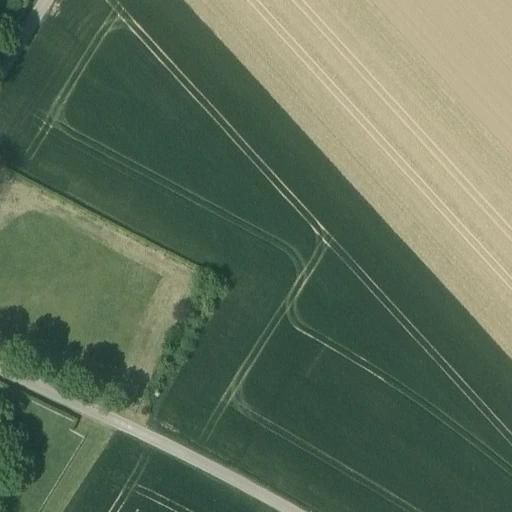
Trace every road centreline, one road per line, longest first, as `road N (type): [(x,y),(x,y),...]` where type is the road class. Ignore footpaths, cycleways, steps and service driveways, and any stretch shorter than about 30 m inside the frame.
road 1 (track): [(290,511),(0,368)]
road 2 (track): [(68,0),(0,109)]
